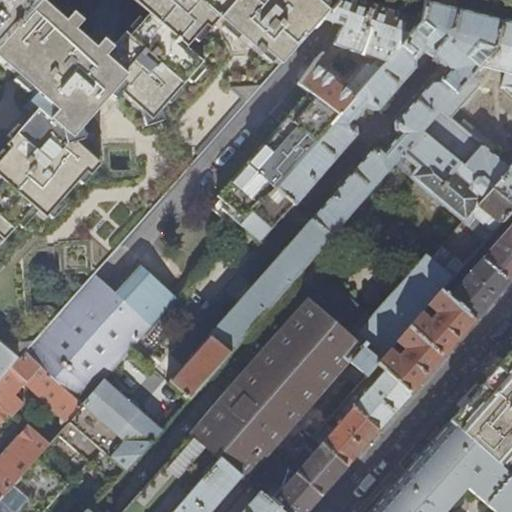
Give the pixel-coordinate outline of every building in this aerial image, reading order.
[(0,0),(0,45),(40,0),(0,0)] [(98,167),(70,141),(116,91),(151,122),(170,102),(171,104),(182,93),(180,91),(203,66),(185,49),(204,28),(206,29),(212,23),(257,64),(260,60),(275,73),(322,20),(340,0),(133,0),(132,1),(148,16),(128,38),(124,34),(111,48),(101,39),(93,47),(76,32),(85,23),(74,13),(66,22),(42,0),(40,0),(0,45),(0,61),(32,91),(35,93),(27,102),(35,109),(4,144),(8,148),(0,156),(0,239),(29,207),(42,219),(83,175),(87,178),(98,167)] [(419,23),(424,2),(422,1),(391,14),(362,3),(352,0),(351,0),(340,0),(322,20),(331,23),(341,26),(333,44),(385,62),(419,23)] [(463,12),(424,2),(419,23),(385,62),(378,69),(358,92),(353,98),(335,118),(240,226),(258,243),(291,205),(293,207),(354,137),(355,129),(350,125),(366,106),(372,111),(378,110),(413,69),(413,60),(421,50),(447,73),(439,82),(430,84),(394,123),(395,132),(399,136),(383,154),(379,150),(370,151),(166,383),(186,401),(395,164),(470,78),(479,67),(493,51),(501,22),(463,12)] [(511,24),(501,22),(493,51),(479,67),(504,74),(502,89),(511,97),(511,24)] [(32,91),(0,65),(0,150),(4,144),(35,109),(32,91)] [(335,118),(353,98),(314,65),(296,86),(307,95),(335,118)] [(358,92),(378,69),(365,65),(349,84),(358,92)] [(479,86),(470,78),(395,164),(463,222),(431,259),(427,256),(372,319),(326,280),(189,435),(191,437),(124,511),(174,511),(219,460),(239,477),(243,481),(347,362),(359,372),(349,375),(340,385),(340,386),(292,442),(291,441),(250,487),(253,489),(258,493),(262,497),(288,467),(312,438),(325,424),(331,417),(344,402),(375,366),(420,315),(427,306),(439,293),(453,277),(493,231),(506,215),(511,208),(511,169),(510,170),(450,119),(479,86)] [(240,226),(335,118),(307,95),(212,202),(240,226)] [(511,220),(506,215),(493,231),(498,235),(495,239),(498,242),(464,279),(461,277),(457,281),(453,277),(439,293),(473,322),(487,306),(511,278),(511,220)] [(93,278),(26,353),(83,404),(102,382),(150,328),(93,278)] [(473,322),(439,293),(427,306),(434,313),(430,318),(432,320),(432,321),(431,325),(420,315),(375,366),(410,394),(423,379),(453,345),(458,339),(473,322)] [(0,383),(21,359),(0,341),(0,383)] [(511,453),(511,350),(468,400),(449,422),(501,466),(511,453)] [(0,422),(7,415),(10,417),(23,403),(15,396),(26,385),(63,418),(61,420),(62,425),(63,426),(83,404),(26,353),(21,359),(0,383),(0,498),(47,444),(48,444),(28,427),(0,458),(0,422)] [(390,416),(410,394),(375,366),(344,402),(377,430),(390,416)] [(159,433),(102,382),(83,404),(63,426),(62,428),(48,444),(47,444),(79,473),(55,501),(67,511),(99,511),(94,507),(159,433)] [(377,430),(344,402),(331,417),(339,424),(335,428),(333,426),(330,428),(325,424),(312,438),(347,465),(361,449),(377,430)] [(377,503),(369,511),(511,511),(511,475),(501,466),(449,422),(430,444),(377,503)] [(333,480),(347,465),(312,438),(288,467),(320,495),(333,480)] [(208,511),(239,477),(219,460),(174,511),(208,511)] [(305,511),(320,495),(288,467),(262,497),(280,511),(305,511)] [(248,494),(253,489),(250,487),(244,482),(240,487),(248,494)] [(280,511),(262,497),(258,493),(241,511),(280,511)]
